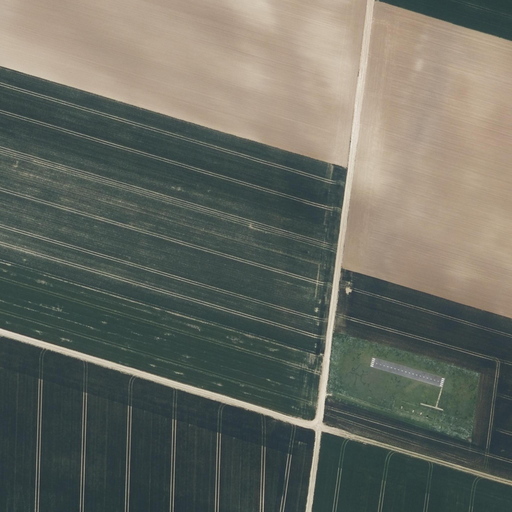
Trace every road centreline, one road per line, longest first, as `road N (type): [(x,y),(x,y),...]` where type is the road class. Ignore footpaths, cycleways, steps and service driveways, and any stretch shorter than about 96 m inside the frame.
road 1 (track): [(511,484),(0,333)]
road 2 (track): [(302,511),(369,0)]
